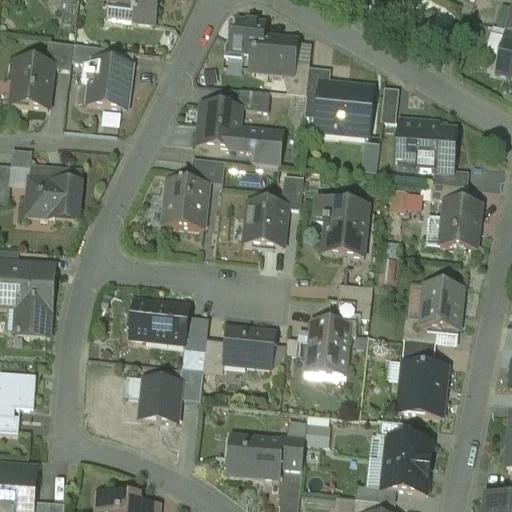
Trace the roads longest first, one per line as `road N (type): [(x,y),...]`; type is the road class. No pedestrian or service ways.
road 1 (residential): [(90,267),(62,414),(73,447),(128,464),(213,511)]
road 2 (residential): [(454,511),(511,211)]
road 3 (residential): [(212,0),(90,267)]
road 4 (residential): [(511,132),(294,0)]
road 5 (residential): [(90,267),(277,293)]
road 6 (unknown): [(69,361),(215,374)]
